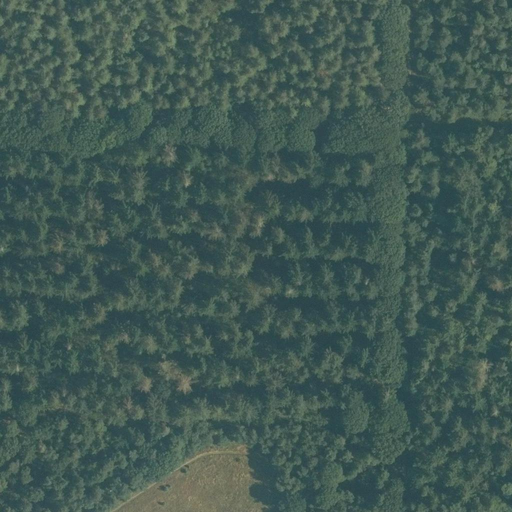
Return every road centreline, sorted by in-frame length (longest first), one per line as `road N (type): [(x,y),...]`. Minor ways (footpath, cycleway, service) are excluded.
road 1 (track): [(399,121),(0,119)]
road 2 (track): [(397,410),(0,411)]
road 3 (track): [(400,511),(399,121)]
road 4 (track): [(290,511),(260,453),(226,445),(204,447),(106,511)]
road 5 (track): [(399,121),(405,0)]
